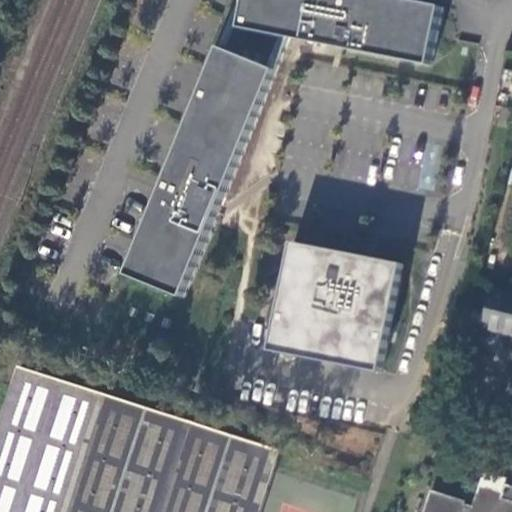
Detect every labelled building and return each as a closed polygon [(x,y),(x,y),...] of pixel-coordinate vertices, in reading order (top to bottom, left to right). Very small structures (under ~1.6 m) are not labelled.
[(432,66),(444,7),(407,0),(242,0),(130,276),(186,298),(291,39),(432,66)] [(511,121),(511,109),(504,107),(500,125),(511,127),(511,121)] [(405,265),(294,242),(273,351),(383,373),(405,265)] [(482,328),(511,335),(511,294),(492,290),(482,328)] [(0,435),(0,511),(256,511),(275,452),(20,371),(0,435)] [(511,511),(511,486),(505,484),(507,478),(484,471),(472,507),(464,504),(465,501),(430,490),(423,511),(511,511)]
